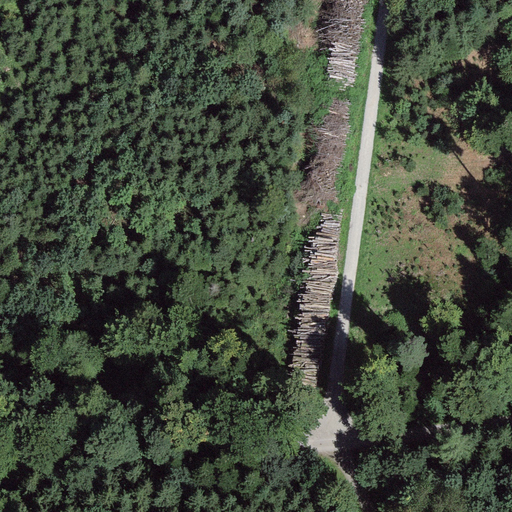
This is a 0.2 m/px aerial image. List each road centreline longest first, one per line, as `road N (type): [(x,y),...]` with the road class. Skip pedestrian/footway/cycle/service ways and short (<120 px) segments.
road 1 (track): [(323,441),(387,0)]
road 2 (track): [(0,481),(323,441)]
road 3 (track): [(323,441),(511,418)]
